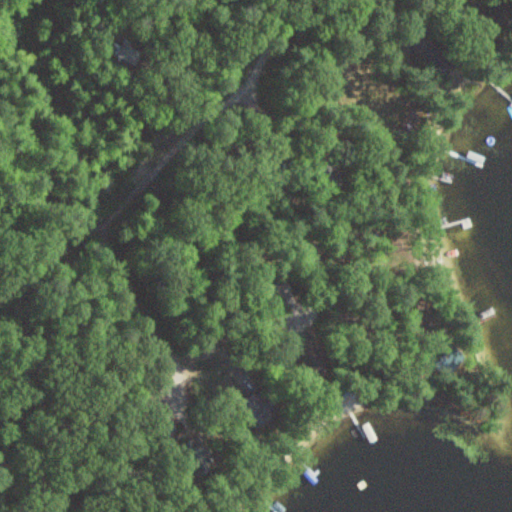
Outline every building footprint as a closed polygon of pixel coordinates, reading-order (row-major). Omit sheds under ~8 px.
[(494,36),(511,17),(511,5),(506,0),(499,0),(479,21),(494,36)] [(454,58),(424,33),(413,46),(442,71),(454,58)] [(136,65),(143,50),(123,40),(115,55),(136,65)] [(311,172),(335,198),(353,181),(329,156),(311,172)] [(305,355),(297,362),(312,379),(337,357),(313,329),(295,344),(305,355)] [(143,394),(153,418),(173,410),(163,386),(143,394)] [(242,406),(260,429),(284,410),(266,387),(242,406)] [(189,472),(213,470),(211,439),(187,441),(189,472)]
